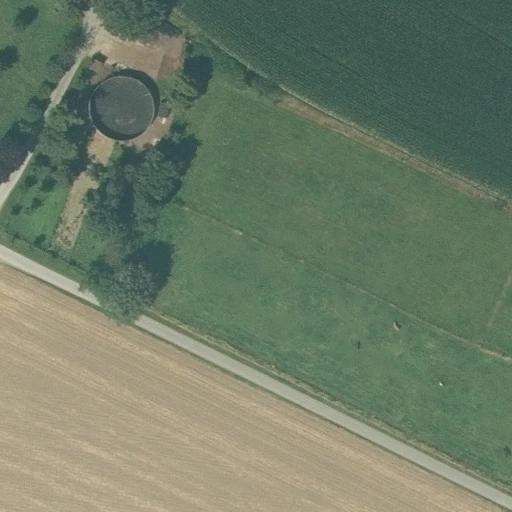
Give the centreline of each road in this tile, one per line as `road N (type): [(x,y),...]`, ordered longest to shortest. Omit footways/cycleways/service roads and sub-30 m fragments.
road 1 (unclassified): [(0,250),(511,504)]
road 2 (unclassified): [(109,0),(47,136),(0,198)]
